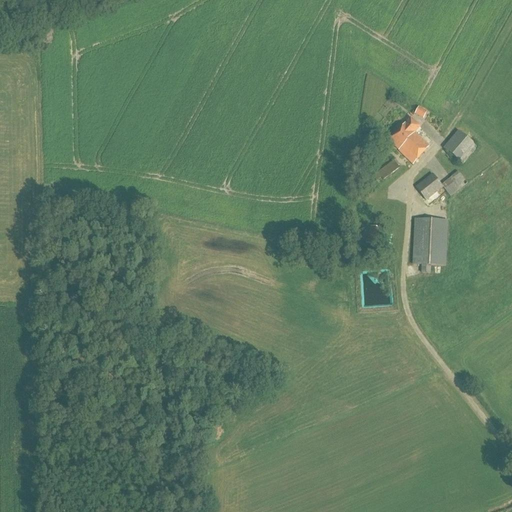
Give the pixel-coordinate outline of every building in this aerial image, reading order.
[(418,107),(414,114),(423,119),(427,112),(418,107)] [(412,165),(428,147),(414,133),(419,127),(410,119),(389,142),(412,165)] [(482,142),(463,125),(458,131),(457,131),(442,148),(463,166),(478,149),(477,148),(482,142)] [(383,181),(399,169),(393,161),(372,176),(376,182),(381,178),(383,181)] [(460,189),(467,184),(458,172),(451,177),(460,189)] [(426,202),(443,188),(441,185),(432,174),(415,187),(426,202)] [(388,224),(401,224),(401,205),(388,205),(388,224)] [(445,267),(448,221),(414,219),(412,266),(421,266),(421,274),(430,274),(430,266),(445,267)] [(370,228),(366,244),(377,246),(381,230),(370,228)] [(391,234),(389,245),(397,246),(399,235),(391,234)] [(391,284),(391,270),(364,271),(364,285),(391,284)]
